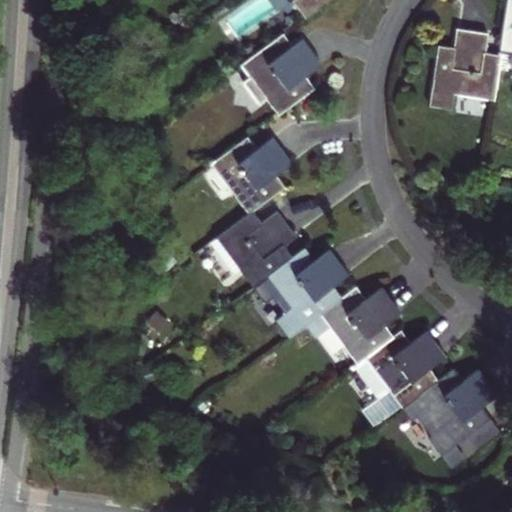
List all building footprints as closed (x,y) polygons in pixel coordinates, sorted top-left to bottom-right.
[(293,0),(306,18),(311,14),(330,0),(293,0)] [(511,0),(508,0),(501,52),(499,61),(511,63),(511,82),(511,85),(511,84),(511,0)] [(457,28),(455,45),(454,52),(469,55),(472,30),(457,28)] [(454,52),(455,45),(440,43),(431,104),(453,108),(455,92),(493,98),(499,61),(501,52),(485,50),(487,32),(472,30),(469,55),(454,52)] [(316,86),(307,73),(302,76),(293,64),(313,49),(304,37),(289,48),(281,37),(243,64),(279,113),(316,86)] [(302,76),(307,73),(322,61),(313,49),(293,64),(302,76)] [(286,185),(277,174),(272,178),(263,165),(282,150),(272,136),(258,147),(249,135),(212,162),(249,211),(254,208),(286,185)] [(272,178),(277,174),(291,163),(282,150),(263,165),(272,178)] [(217,235),(254,286),(290,260),(280,246),(276,249),(267,237),(286,222),(277,211),(263,221),(254,208),(249,211),(217,235)] [(276,249),(280,246),(295,235),(286,222),(267,237),(276,249)] [(290,335),(320,312),(342,296),(333,284),(328,287),(319,275),(338,260),(329,247),(314,258),(306,248),(290,260),(254,286),(290,335)] [(328,287),(333,284),(348,273),(338,260),(319,275),(328,287)] [(358,364),(394,337),(383,321),(379,324),(371,312),(390,299),(381,286),(366,298),(357,285),(342,296),(320,312),(358,364)] [(379,324),(383,321),(399,310),(390,299),(371,312),(379,324)] [(409,402),(441,378),(431,365),(426,369),(417,355),(436,341),(427,328),(412,338),(405,329),(394,337),(358,364),(355,366),(379,399),(391,390),(403,407),(409,402)] [(426,369),(431,365),(445,354),(436,341),(417,355),(426,369)] [(441,378),(409,402),(416,412),(411,427),(420,441),(429,435),(443,454),(467,435),(491,417),(482,405),(478,409),(468,395),(486,382),(477,369),(463,379),(455,368),(441,378)] [(478,409),(482,405),(496,395),(486,382),(468,395),(478,409)] [(491,417),(467,435),(476,448),(500,430),(491,417)]
